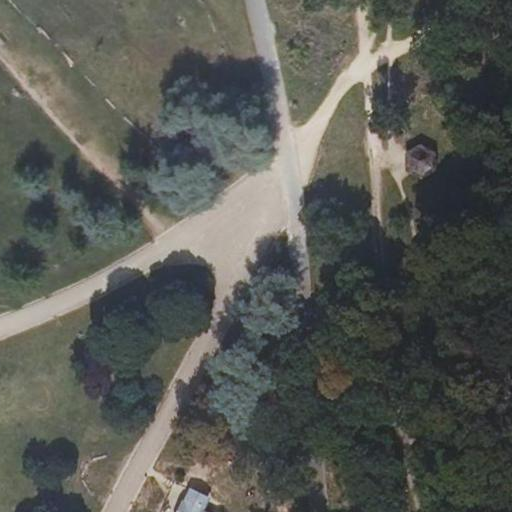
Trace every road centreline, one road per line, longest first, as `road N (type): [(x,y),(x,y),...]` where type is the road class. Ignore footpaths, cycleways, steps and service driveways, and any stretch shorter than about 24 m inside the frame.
road 1 (unknown): [(426,511),(377,227),(357,0)]
road 2 (track): [(295,171),(117,511)]
road 3 (track): [(295,171),(306,410),(322,511)]
road 4 (track): [(0,329),(295,171)]
road 5 (track): [(255,0),(295,171)]
road 6 (track): [(295,171),(333,93),(392,48)]
